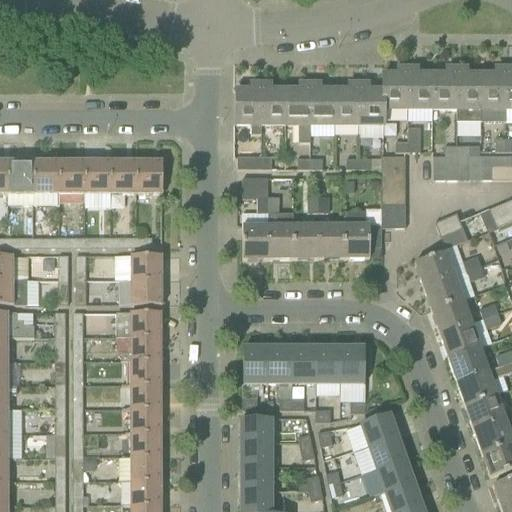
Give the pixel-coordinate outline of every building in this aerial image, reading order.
[(397,78),(382,78),(382,95),(382,113),(383,113),(406,113),(407,72),(397,72),(397,78)] [(417,72),(407,72),(406,113),(430,113),(431,78),(417,78),(417,72)] [(446,78),(431,78),(430,113),(455,113),(455,72),(446,72),(446,78)] [(480,114),(481,78),(466,78),(466,72),(455,72),(455,113),(480,114)] [(495,72),(495,78),(481,78),(480,114),(480,125),(506,126),(506,114),(504,114),(504,72),(495,72)] [(235,94),(235,129),(251,129),(251,139),(261,139),(261,129),(260,129),(260,88),(250,88),(250,94),(235,94)] [(260,129),(261,129),(284,129),(284,94),(270,94),(270,88),(260,88),(260,129)] [(299,94),(284,94),(284,129),(298,129),(298,147),(310,147),(310,129),(309,129),(309,88),(299,88),(299,94)] [(319,94),(319,88),(309,88),(309,129),(310,129),(334,129),(334,94),(319,94)] [(359,88),(348,88),(348,94),(334,94),(334,129),(359,130),(359,88)] [(368,95),(368,88),(359,88),(359,130),(383,130),(383,113),(382,113),(382,95),(368,95)] [(406,146),(406,156),(419,156),(419,132),(407,132),(406,146)] [(504,157),(504,144),(495,144),(495,157),(504,157)] [(395,156),(406,156),(406,146),(395,146),(395,156)] [(455,160),(455,151),(443,150),(443,160),(446,160),(455,160)] [(479,160),(479,151),(455,151),(455,160),(457,160),(468,160),(479,160)] [(236,160),(237,172),(237,173),(259,173),(260,160),(236,160)] [(271,160),(260,160),(259,173),(271,173),(271,160)] [(432,160),(433,184),(446,184),(446,160),(443,160),(432,160)] [(446,160),(446,184),(457,184),(457,160),(455,160),(446,160)] [(457,160),(457,184),(468,185),(468,160),(457,160)] [(480,161),(479,161),(479,160),(468,160),(468,185),(479,185),(480,161)] [(511,160),(491,161),(490,172),(511,172),(511,160)] [(404,162),(381,161),(381,173),(404,173),(404,162)] [(480,161),(479,185),(490,185),(490,172),(491,161),(480,161)] [(308,174),(308,164),(297,163),(297,174),(308,174)] [(359,174),(359,163),(346,163),(346,174),(359,174)] [(359,163),(359,174),(370,174),(370,163),(359,163)] [(34,209),(33,164),(7,164),(7,199),(7,209),(34,209)] [(33,164),(34,209),(57,209),(57,198),(59,198),(59,164),(33,164)] [(59,164),(59,198),(84,198),(84,164),(59,164)] [(84,198),(110,198),(110,164),(84,164),(84,198)] [(110,198),(136,198),(136,164),(110,164),(110,198)] [(136,198),(161,198),(162,164),(136,164),(136,198)] [(308,164),(308,174),(322,174),(322,164),(308,164)] [(511,172),(490,172),(490,185),(511,184),(511,172)] [(405,184),(404,173),(381,173),(381,184),(405,184)] [(267,202),(267,182),(242,182),(242,203),(258,203),(258,219),(267,219),(267,202)] [(405,196),(405,184),(381,184),(380,196),(405,196)] [(380,207),(393,207),(405,207),(405,196),(380,196),(380,207)] [(329,201),(318,202),(318,217),(329,217),(329,201)] [(267,264),(293,263),(294,230),(293,217),(279,217),(279,202),(267,202),(267,219),(268,230),(267,230),(267,264)] [(307,217),(318,217),(318,202),(307,202),(307,217)] [(511,203),(489,213),(496,231),(511,224),(511,203)] [(380,216),(380,229),(380,233),(393,232),(393,207),(380,207),(380,216)] [(393,207),(393,232),(405,232),(405,207),(393,207)] [(381,252),(380,233),(380,229),(364,229),(364,216),(343,215),(343,230),(343,263),(369,263),(369,252),(381,252)] [(329,227),(329,218),(309,218),(309,227),(329,227)] [(439,239),(461,230),(456,218),(434,227),(439,239)] [(267,230),(242,230),(242,264),(267,264),(267,230)] [(293,263),(318,263),(318,230),(294,230),(293,263)] [(343,263),(343,230),(318,230),(318,263),(343,263)] [(445,253),(455,248),(466,244),(461,230),(439,239),(445,253)] [(34,253),(34,242),(7,243),(7,253),(34,253)] [(59,242),(34,242),(34,253),(60,253),(59,242)] [(60,253),(84,252),(84,242),(59,242),(60,253)] [(110,252),(110,242),(84,242),(84,252),(110,252)] [(136,242),(110,242),(110,252),(136,252),(136,242)] [(136,242),(136,252),(152,252),(152,242),(136,242)] [(509,253),(506,246),(496,250),(499,259),(509,255),(509,253)] [(422,290),(465,276),(462,266),(455,248),(445,253),(446,255),(413,267),(422,290)] [(0,260),(0,284),(13,285),(27,284),(29,284),(29,260),(0,260)] [(58,260),(58,285),(68,285),(68,260),(58,260)] [(75,260),(75,285),(86,285),(86,260),(75,260)] [(161,260),(129,260),(130,284),(161,284),(161,260)] [(478,261),(462,266),(465,276),(480,270),(478,261)] [(484,282),(480,270),(465,276),(469,286),(484,282)] [(430,315),(462,303),(473,299),(469,286),(465,276),(422,290),(430,315)] [(0,309),(27,309),(27,284),(13,285),(0,284),(0,309)] [(130,309),(161,309),(161,284),(130,284),(119,285),(119,309),(130,309)] [(67,309),(68,285),(58,285),(57,309),(67,309)] [(86,294),(86,285),(75,285),(75,309),(86,309),(86,294)] [(438,337),(470,326),(462,303),(430,315),(438,337)] [(482,322),(497,316),(494,308),(479,313),(482,322)] [(501,328),(497,316),(482,322),(486,333),(501,328)] [(16,317),(0,317),(0,341),(8,341),(33,341),(33,330),(22,330),(22,326),(16,326),(16,317)] [(55,341),(64,341),(64,317),(55,317),(55,341)] [(72,343),(82,343),(82,317),(73,317),(72,343)] [(161,317),(116,317),(115,342),(129,342),(161,341),(161,317)] [(447,361),(478,349),(470,326),(438,337),(447,361)] [(64,341),(55,341),(55,365),(64,365),(64,341)] [(161,341),(129,342),(129,365),(161,365),(161,341)] [(72,365),(82,365),(82,343),(72,343),(72,365)] [(455,384),(487,373),(478,349),(447,361),(455,384)] [(242,352),(242,388),(267,388),(267,351),(242,352)] [(280,388),(280,402),(291,402),(291,388),(291,351),(267,351),(267,388),(280,388)] [(291,388),(315,388),(315,351),(291,351),(291,388)] [(315,388),(339,388),(339,351),(315,351),(315,388)] [(339,388),(363,388),(363,351),(339,351),(339,388)] [(495,360),(498,369),(511,363),(511,358),(511,354),(495,360)] [(464,409),(495,397),(491,384),(511,377),(511,363),(498,369),(499,371),(487,375),(487,373),(455,384),(464,409)] [(64,365),(55,365),(55,389),(55,390),(64,389),(64,365)] [(72,365),(72,389),(82,389),(82,365),(72,365)] [(161,365),(129,365),(129,389),(161,389),(161,365)] [(55,414),(64,414),(64,389),(55,390),(55,389),(45,389),(45,400),(55,400),(55,414)] [(72,413),(82,413),(82,389),(72,389),(72,413)] [(161,389),(129,389),(129,413),(161,413),(161,389)] [(472,432),(504,421),(495,397),(464,409),(472,432)] [(242,402),(242,415),(256,415),(256,402),(242,402)] [(291,415),(291,402),(280,402),(279,402),(279,415),(291,415)] [(291,402),(291,415),(303,414),(303,402),(291,402)] [(365,418),(365,405),(350,406),(350,418),(365,418)] [(72,436),(82,436),(82,413),(72,413),(72,436)] [(161,413),(129,413),(129,437),(161,437),(161,413)] [(64,414),(55,414),(55,438),(64,438),(64,414)] [(315,427),(330,427),(330,414),(315,415),(315,427)] [(396,440),(388,417),(359,428),(367,451),(396,440)] [(480,457),(511,445),(511,444),(504,421),(472,432),(480,457)] [(240,447),(270,447),(276,447),(276,423),(240,423),(240,447)] [(332,449),(329,434),(317,437),(320,451),(332,449)] [(72,462),(82,462),(82,436),(72,436),(72,462)] [(161,437),(129,437),(120,437),(120,462),(161,462),(161,437)] [(54,462),(64,462),(64,438),(55,438),(46,438),(46,462),(54,462)] [(299,453),(312,450),(309,439),(297,442),(299,453)] [(367,451),(375,473),(404,463),(396,440),(367,451)] [(511,445),(480,457),(489,481),(511,473),(511,445)] [(270,471),(270,447),(240,447),(240,471),(270,471)] [(314,462),(312,450),(299,453),(302,465),(314,462)] [(54,462),(54,486),(64,486),(64,462),(54,462)] [(82,486),(82,462),(72,462),(72,486),(82,486)] [(161,462),(120,462),(120,486),(161,486),(161,462)] [(375,473),(383,496),(412,486),(404,463),(375,473)] [(270,495),(270,471),(240,471),(240,496),(270,495)] [(328,490),(340,487),(338,476),(325,478),(328,490)] [(308,494),(320,492),(318,480),(306,482),(308,494)] [(511,481),(492,488),(499,511),(501,511),(511,508),(511,481)] [(54,486),(54,510),(64,510),(64,486),(54,486)] [(72,510),(82,510),(82,509),(96,509),(96,504),(88,504),(88,500),(82,500),(82,486),(72,486),(72,510)] [(161,486),(120,486),(120,510),(161,510),(161,486)] [(412,486),(383,496),(388,511),(409,511),(420,508),(412,486)] [(343,499),(340,487),(328,490),(330,502),(343,499)] [(323,503),(320,492),(308,494),(310,506),(323,503)] [(270,511),(270,495),(240,496),(240,511),(270,511)]
